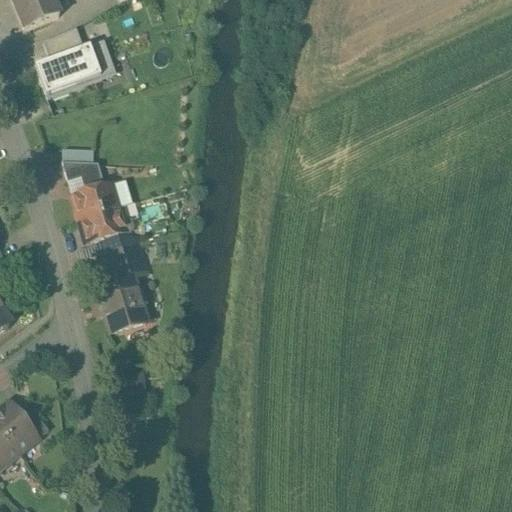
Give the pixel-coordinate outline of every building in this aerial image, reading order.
[(49,0),(10,0),(24,33),(58,19),(49,0)] [(43,46),(49,64),(83,52),(76,31),(43,46)] [(51,70),(36,75),(46,104),(102,84),(96,66),(109,62),(103,45),(83,52),(49,64),(51,70)] [(97,168),(61,166),(66,185),(81,181),(85,196),(105,190),(97,168)] [(85,196),(71,201),(77,223),(118,211),(111,189),(105,190),(85,196)] [(118,211),(77,223),(85,249),(125,237),(128,236),(131,231),(129,225),(124,222),(121,223),(118,211)] [(125,237),(97,245),(101,258),(129,250),(125,237)] [(101,258),(101,259),(107,278),(141,268),(136,248),(129,250),(101,258)] [(145,327),(131,282),(97,292),(110,337),(145,327)] [(0,333),(9,327),(0,314),(0,333)] [(143,375),(115,379),(117,399),(145,395),(143,375)] [(21,423),(8,406),(0,412),(0,435),(18,458),(37,443),(21,423)] [(47,435),(32,415),(21,423),(37,443),(47,435)] [(0,472),(18,458),(0,435),(0,472)]
